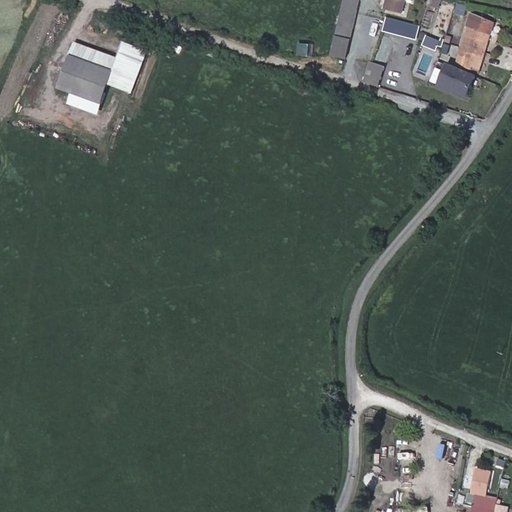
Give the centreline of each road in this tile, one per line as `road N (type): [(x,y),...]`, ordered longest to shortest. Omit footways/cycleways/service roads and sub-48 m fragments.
road 1 (residential): [(338,511),(355,465),(355,282),(487,133)]
road 2 (unclassified): [(487,133),(108,0)]
